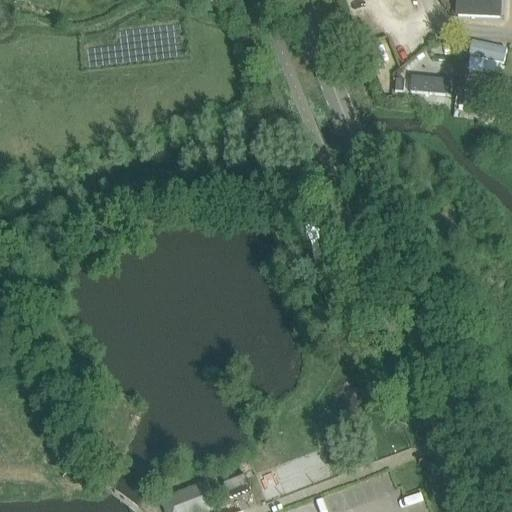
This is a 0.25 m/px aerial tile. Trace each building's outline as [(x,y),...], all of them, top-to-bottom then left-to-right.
[(484,0),(484,2),(457,0),(456,18),(502,20),(502,0),(484,0)] [(473,42),(469,57),(486,61),(483,72),(500,76),(507,50),(473,42)] [(452,82),(412,78),(411,94),(451,98),(452,82)] [(405,94),(405,81),(397,80),(396,93),(405,94)] [(511,101),(511,100),(511,87),(505,87),(503,100),(511,101)] [(470,91),(459,91),(457,107),(469,108),(470,91)] [(184,481),(173,511),(210,511),(217,491),(184,481)]
